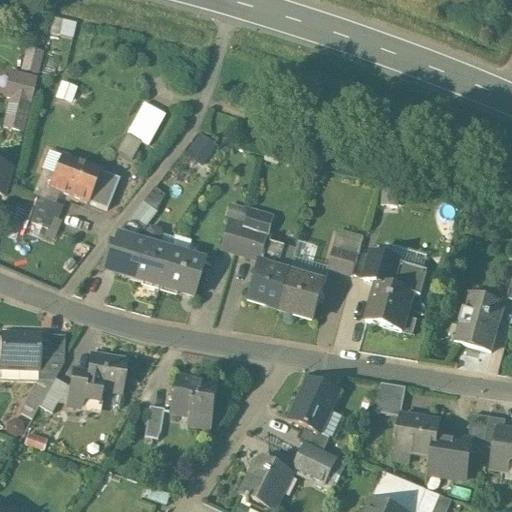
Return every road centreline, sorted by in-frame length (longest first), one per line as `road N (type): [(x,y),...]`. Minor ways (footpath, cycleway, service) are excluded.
road 1 (secondary): [(511,100),(228,0)]
road 2 (residential): [(0,283),(146,333),(286,356)]
road 3 (residential): [(286,356),(511,393)]
road 4 (residential): [(183,511),(286,356)]
